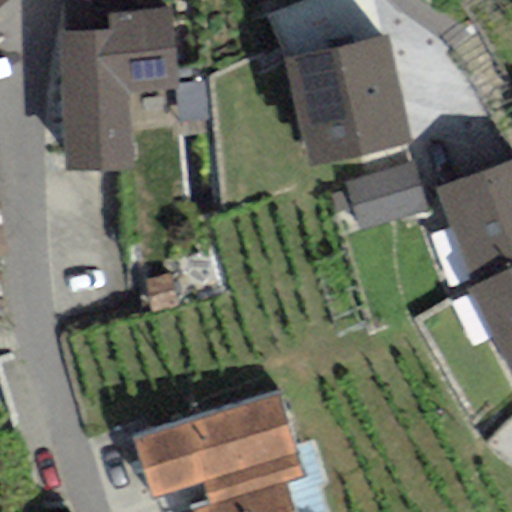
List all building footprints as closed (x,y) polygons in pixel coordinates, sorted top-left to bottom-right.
[(108,18),(57,21),(64,163),(132,159),(128,84),(176,81),(172,0),(113,0),(108,0),(108,18)] [(386,18),(283,41),(308,152),(411,129),(386,18)] [(511,152),(437,178),(472,278),(511,257),(511,152)] [(414,163),(344,183),(358,229),(427,209),(414,163)] [(511,367),(511,257),(472,278),(465,282),(511,368),(511,367)] [(278,385),(132,428),(150,489),(199,475),(206,498),(192,502),(195,511),(295,511),(286,479),(304,474),(278,385)]
